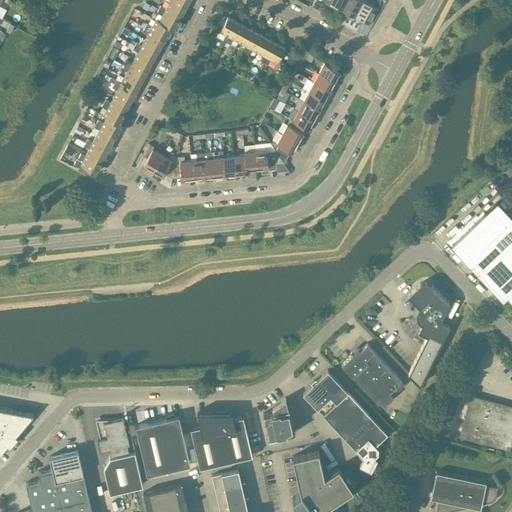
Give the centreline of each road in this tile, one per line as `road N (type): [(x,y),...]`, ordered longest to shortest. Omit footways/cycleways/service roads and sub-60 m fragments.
road 1 (unclassified): [(0,486),(73,399),(259,389),(416,250),(434,254),(511,335)]
road 2 (tertiary): [(109,237),(269,219),(307,207),(335,180),(395,72)]
road 3 (residential): [(109,237),(125,206),(295,186),(370,59)]
road 4 (residential): [(146,118),(208,0)]
